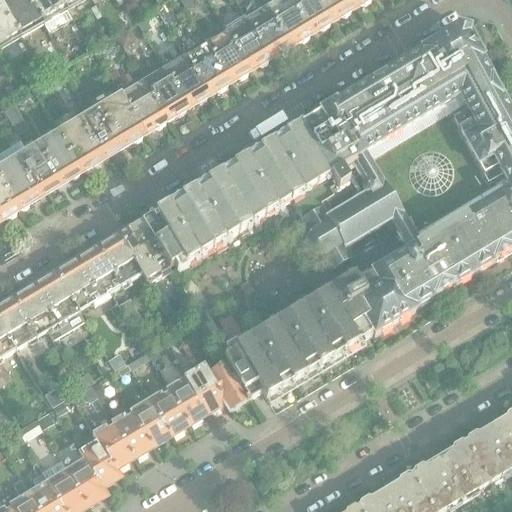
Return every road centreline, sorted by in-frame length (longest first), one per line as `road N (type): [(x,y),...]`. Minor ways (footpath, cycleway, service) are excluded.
road 1 (residential): [(0,277),(469,0)]
road 2 (residential): [(511,296),(173,499)]
road 3 (residential): [(288,511),(511,379)]
